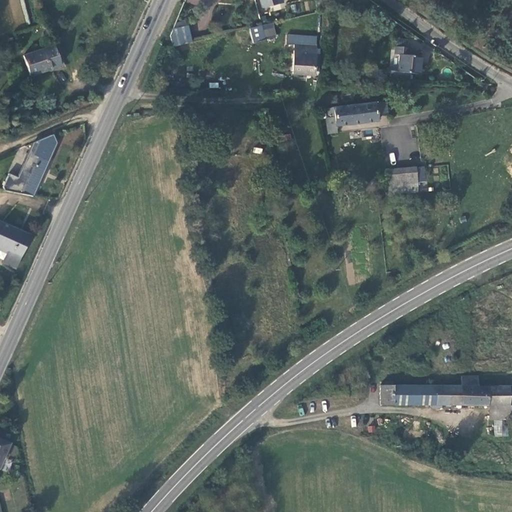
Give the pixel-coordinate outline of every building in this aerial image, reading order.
[(260,25),(248,27),(251,41),(263,38),(260,25)] [(170,34),(174,46),(192,40),(188,26),(173,30),(170,34)] [(410,47),(395,45),(394,54),(398,54),(396,71),(391,70),(390,78),(410,80),(411,72),(420,73),(421,57),(409,56),(410,47)] [(30,76),(61,66),(54,46),(23,56),(30,76)] [(294,72),(314,74),(315,55),(295,53),(294,72)] [(387,101),(325,109),(325,119),(332,118),(334,125),(377,119),(377,112),(387,111),(387,101)] [(34,141),(35,142),(36,143),(18,175),(12,174),(3,188),(33,196),(57,144),(53,134),(34,141)] [(388,185),(417,181),(415,167),(386,170),(388,185)] [(29,234),(0,222),(0,250),(5,253),(2,263),(13,267),(29,234)] [(457,386),(380,385),(380,404),(488,405),(489,419),(496,419),(496,433),(507,434),(506,425),(510,425),(511,403),(508,404),(508,386),(474,387),(474,377),(458,377),(457,386)] [(480,440),(494,441),(494,432),(480,431),(480,440)]
